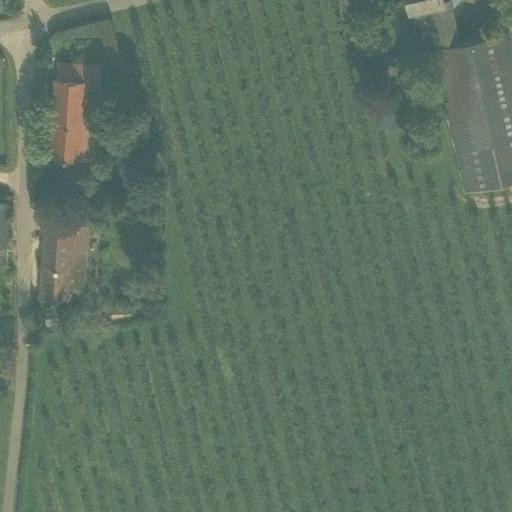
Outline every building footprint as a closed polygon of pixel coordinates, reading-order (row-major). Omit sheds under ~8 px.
[(428,5),(438,48),(451,44),(442,5),(445,5),(444,1),(445,1),(445,0),(408,0),(411,9),(428,5)] [(511,176),(511,50),(507,30),(451,44),(438,48),(435,49),(459,150),(467,187),(511,176)] [(56,77),(50,155),(97,158),(102,80),(56,77)] [(375,101),(381,127),(395,124),(390,98),(375,101)] [(0,243),(8,244),(9,202),(0,202),(0,243)] [(89,223),(46,220),(41,296),(52,297),(52,299),(57,299),(57,297),(69,298),(71,277),(85,278),(89,223)] [(148,281),(157,280),(157,266),(148,267),(148,281)]
